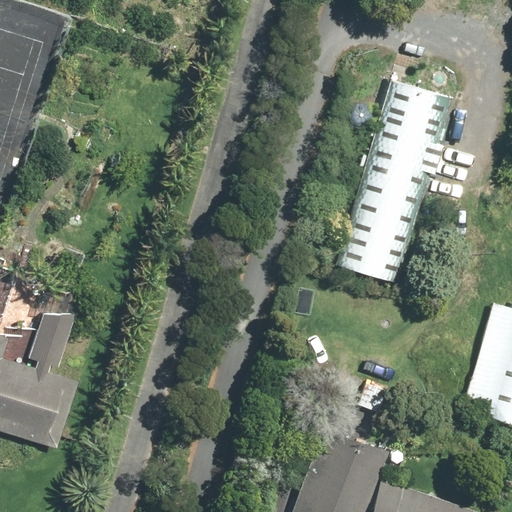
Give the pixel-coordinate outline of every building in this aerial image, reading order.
[(448,99),(383,80),(329,264),(395,283),(448,99)] [(489,413),(479,446),(511,455),(511,308),(491,302),(461,405),(489,413)] [(0,429),(53,445),(72,380),(53,375),(69,320),(39,312),(23,365),(0,358),(0,348),(4,336),(0,334),(0,429)] [(386,390),(364,381),(355,403),(377,412),(386,390)] [(387,453),(319,427),(291,511),(467,511),(457,509),(460,501),(380,476),(387,453)]
